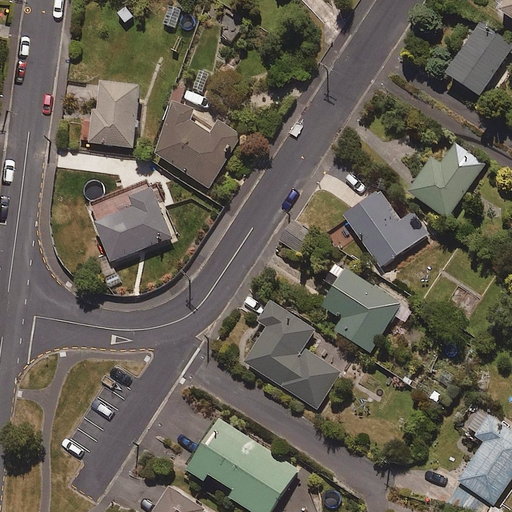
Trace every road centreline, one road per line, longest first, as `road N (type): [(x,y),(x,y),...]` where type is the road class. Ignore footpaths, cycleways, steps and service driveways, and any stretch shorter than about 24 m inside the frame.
road 1 (residential): [(399,0),(190,313)]
road 2 (residential): [(6,311),(51,0)]
road 3 (unknown): [(176,349),(350,469),(374,511)]
road 4 (residential): [(88,481),(176,349),(190,313)]
road 5 (residential): [(190,313),(128,331),(6,311)]
